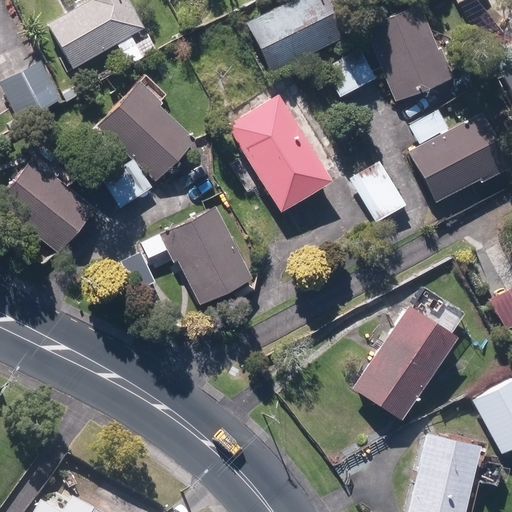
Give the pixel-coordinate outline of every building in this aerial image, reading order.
[(79,0),(48,18),(74,64),(143,24),(129,0),(79,0)] [(285,0),(248,19),(273,68),(347,30),(331,0),(285,0)] [(417,0),(364,22),(396,96),(451,73),(419,0),(417,0)] [(324,64),(342,93),(375,73),(358,44),(324,64)] [(38,58),(1,78),(19,111),(56,92),(38,58)] [(139,79),(98,123),(157,178),(197,136),(158,100),(160,98),(139,79)] [(277,89),(228,119),(280,205),(329,175),(277,89)] [(408,149),(435,198),(508,158),(481,109),(408,149)] [(34,152),(0,193),(0,198),(60,247),(94,206),(54,173),(56,171),(34,152)] [(153,185),(132,155),(101,177),(122,206),(153,185)] [(378,159),(350,175),(375,217),(403,201),(378,159)] [(250,272),(215,201),(161,228),(174,255),(178,254),(199,297),(250,272)] [(354,383),(402,414),(456,331),(409,300),(354,383)] [(511,410),(496,382),(471,395),(500,449),(511,441),(511,410)] [(407,511),(462,511),(479,440),(426,428),(407,511)] [(58,511),(40,501),(33,511),(97,511),(72,497),(63,511),(58,511)]
